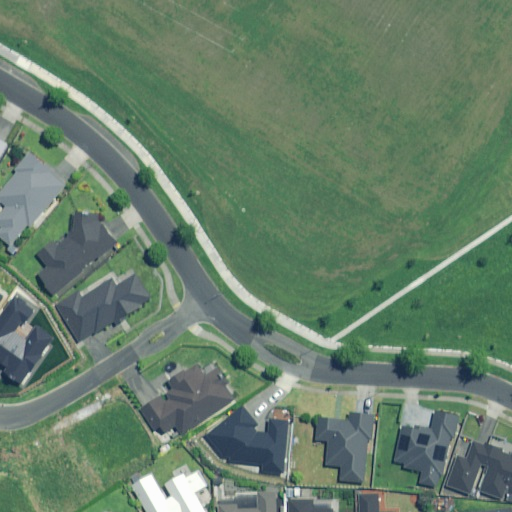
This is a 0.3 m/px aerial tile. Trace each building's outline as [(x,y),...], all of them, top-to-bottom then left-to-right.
[(0,138),(0,157),(8,143),(0,138)] [(27,225),(31,228),(36,232),(60,201),(55,197),(66,185),(54,175),(57,172),(32,152),(0,191),(0,202),(6,207),(0,213),(0,226),(2,228),(0,229),(0,237),(10,246),(27,225)] [(100,220),(100,214),(78,212),(75,231),(70,231),(70,236),(59,245),(56,240),(38,255),(48,267),(38,276),(54,295),(118,244),(120,243),(105,223),(103,225),(100,220)] [(116,321),(118,325),(129,319),(127,316),(145,306),(144,304),(153,299),(138,274),(119,286),(114,278),(84,297),(80,290),(58,304),(81,342),(96,332),(97,333),(116,321)] [(39,310),(19,295),(0,320),(0,364),(3,361),(11,367),(8,372),(25,384),(34,371),(35,372),(47,356),(45,355),(58,338),(41,326),(31,341),(21,334),(39,310)] [(169,381),(173,387),(140,408),(155,431),(161,427),(166,435),(177,427),(182,435),(236,401),(212,363),(202,370),(198,363),(169,381)] [(224,454),(224,455),(231,456),(230,459),(264,462),(263,470),(284,472),(289,419),(272,418),(270,431),(258,430),(255,427),(259,423),(245,405),(207,434),(224,454)] [(461,414),(438,410),(434,428),(417,424),(416,427),(404,425),(396,460),(406,462),(405,467),(424,470),(421,482),(438,485),(440,475),(444,476),(452,437),(456,438),(461,414)] [(375,416),(351,414),(350,422),(318,419),(316,441),(328,442),(326,466),(341,467),(340,481),(364,484),(368,441),(373,441),(375,416)] [(511,456),(503,453),(504,451),(474,442),(469,460),(458,457),(449,485),(472,492),(473,487),(476,488),(483,490),(494,494),(503,497),(505,492),(509,494),(511,494),(511,456)] [(403,478),(404,476),(404,473),(403,471),(401,469),(399,468),(396,468),(394,468),(392,469),(390,470),(389,473),(388,475),(388,477),(389,480),(391,482),(393,483),(396,483),(398,483),(400,482),(402,480),(403,478)] [(144,479),(141,473),(132,478),(135,484),(133,485),(147,511),(206,511),(197,494),(210,487),(201,471),(188,478),(187,475),(167,485),(174,497),(167,501),(153,475),(144,479)] [(277,511),(278,492),(259,492),(259,501),(221,501),(221,511),(277,511)] [(380,511),(381,494),(362,494),(361,511),(380,511)] [(314,506),(314,501),(291,501),(290,511),(334,511),(335,506),(314,506)]
